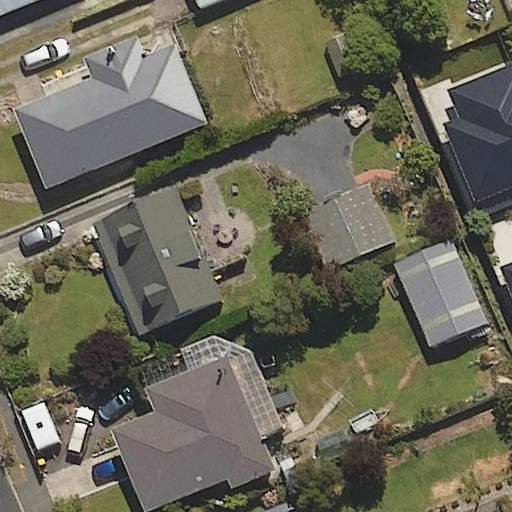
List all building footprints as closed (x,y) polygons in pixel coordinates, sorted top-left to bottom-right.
[(0,0),(0,14),(35,0),(0,0)] [(218,0),(196,0),(200,8),(218,0)] [(177,46),(146,58),(135,31),(83,52),(94,79),(21,108),(54,189),(210,126),(177,46)] [(394,238),(370,184),(308,213),(332,266),(394,238)] [(220,300),(174,190),(88,226),(135,336),(220,300)] [(483,328),(451,243),(395,264),(427,349),(483,328)] [(252,354),(227,364),(224,356),(150,387),(159,409),(110,429),(143,509),(225,475),(229,485),(270,468),(256,434),(281,424),(252,354)] [(290,511),(287,503),(264,511),(290,511)]
